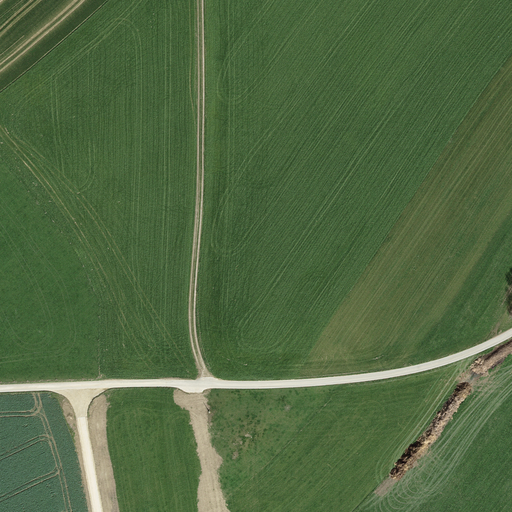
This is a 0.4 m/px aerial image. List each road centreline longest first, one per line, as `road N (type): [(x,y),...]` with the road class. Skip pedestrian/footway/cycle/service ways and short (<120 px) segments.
road 1 (track): [(0,390),(391,376),(511,333)]
road 2 (track): [(209,384),(190,322),(199,0)]
road 3 (track): [(97,511),(74,386)]
